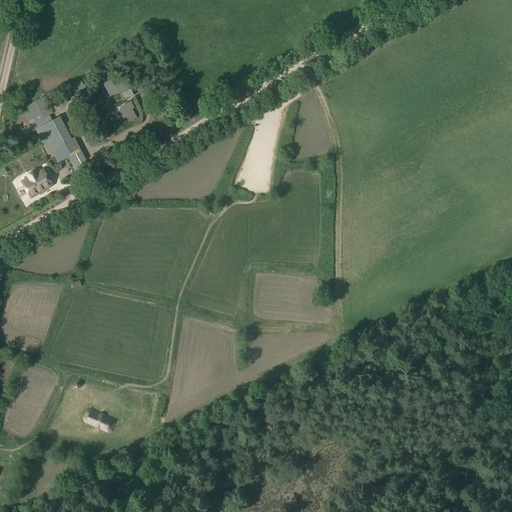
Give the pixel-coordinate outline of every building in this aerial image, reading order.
[(120,74),(101,84),(108,97),(116,92),(121,102),(132,97),(120,74)] [(79,81),(70,87),(75,95),(84,89),(79,81)] [(43,97),(25,106),(29,115),(26,116),(33,130),(35,129),(50,121),(48,117),(52,114),(43,97)] [(119,109),(117,110),(119,115),(122,113),(127,123),(137,118),(129,102),(118,108),(119,109)] [(50,121),(35,129),(45,150),(49,148),(57,163),(67,157),(72,167),(66,170),(69,175),(75,171),(81,182),(93,176),(85,161),(86,160),(74,139),(71,140),(59,116),(50,121)] [(96,131),(93,124),(84,128),(84,129),(87,135),(91,133),(96,131)] [(42,171),(22,183),(30,197),(34,195),(36,197),(38,196),(37,193),(50,185),(42,171)] [(115,423),(113,419),(90,409),(86,411),(83,418),(85,422),(108,432),(112,431),(115,423)]
